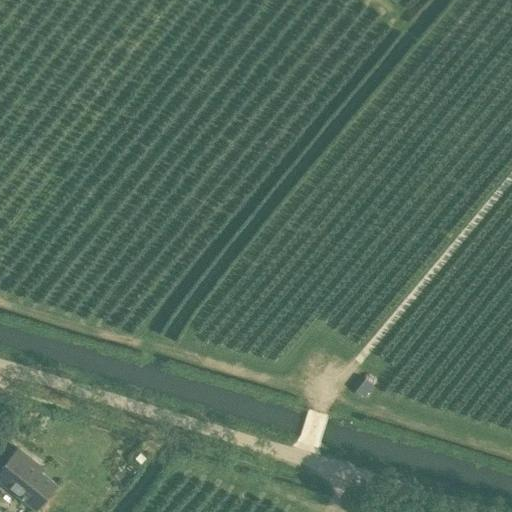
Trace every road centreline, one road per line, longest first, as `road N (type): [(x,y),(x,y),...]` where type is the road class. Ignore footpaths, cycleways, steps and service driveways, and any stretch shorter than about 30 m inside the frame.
road 1 (unclassified): [(461,511),(0,369)]
road 2 (track): [(299,462),(318,407),(511,181)]
